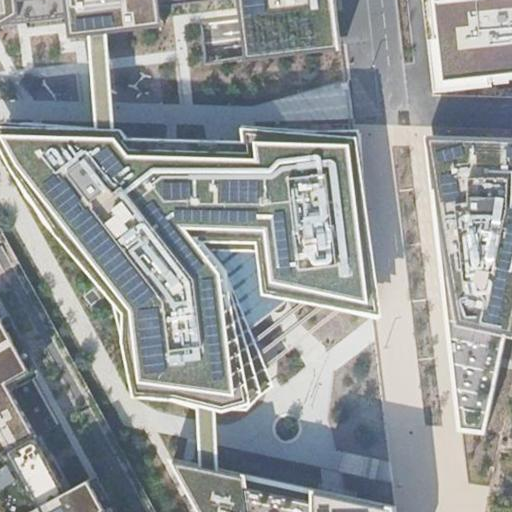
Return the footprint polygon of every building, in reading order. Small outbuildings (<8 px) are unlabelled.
[(0,0),(0,28),(14,21),(68,13),(71,38),(161,24),(158,0),(239,0),(247,57),(340,46),(334,0),(0,0)] [(511,0),(438,0),(441,22),(446,69),(511,61),(511,0)] [(126,136),(11,133),(20,155),(138,304),(146,378),(237,387),(227,268),(192,225),(264,228),(271,285),(383,309),(356,142),(260,139),(261,156),(135,153),(126,136)] [(511,336),(511,137),(433,134),(439,192),(465,430),(488,432),(511,336)] [(0,511),(109,511),(91,478),(68,492),(38,437),(60,426),(0,319),(0,511)] [(397,511),(397,507),(169,460),(196,511),(397,511)]
